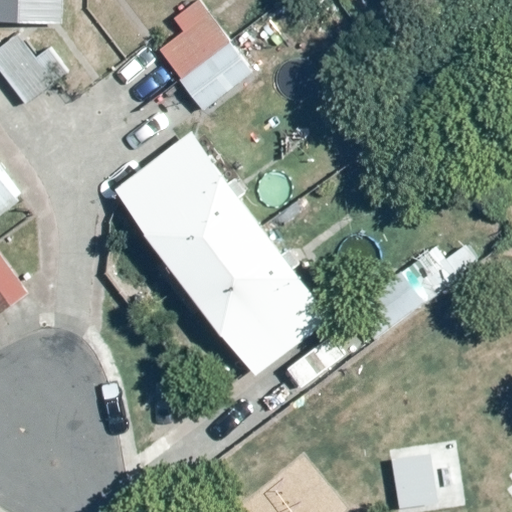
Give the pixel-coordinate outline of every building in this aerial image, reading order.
[(0,44),(0,65),(27,103),(35,98),(48,116),(67,102),(54,83),(73,69),(40,23),(63,24),(64,0),(0,0),(0,21),(30,23),(21,30),(0,44)] [(204,0),(183,0),(170,10),(177,19),(155,35),(184,76),(234,41),(204,0)] [(423,0),(444,28),(481,0),(423,0)] [(234,41),(184,76),(206,107),(256,71),(234,41)] [(345,314),(341,309),(199,126),(122,185),(261,364),(268,373),(279,365),(298,390),(341,357),(321,332),(345,314)] [(0,240),(0,217),(30,195),(0,154),(0,310),(4,316),(38,291),(0,240)]
